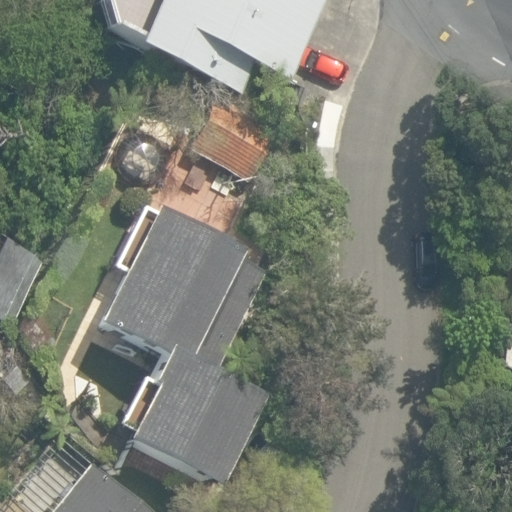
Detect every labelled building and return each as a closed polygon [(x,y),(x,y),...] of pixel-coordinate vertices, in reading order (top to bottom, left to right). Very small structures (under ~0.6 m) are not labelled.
[(244,64),(280,83),(317,2),(313,0),(136,0),(117,51),(226,101),(244,64)] [(208,99),(183,152),(249,183),(274,130),(208,99)] [(470,156),(511,173),(511,109),(493,101),(470,156)] [(114,441),(205,489),(253,398),(179,359),(231,254),(144,211),(141,216),(131,211),(103,269),(111,273),(85,326),(151,359),(137,385),(131,382),(108,427),(118,432),(114,441)] [(511,362),(502,385),(511,389),(511,362)] [(136,511),(80,466),(42,511),(136,511)]
